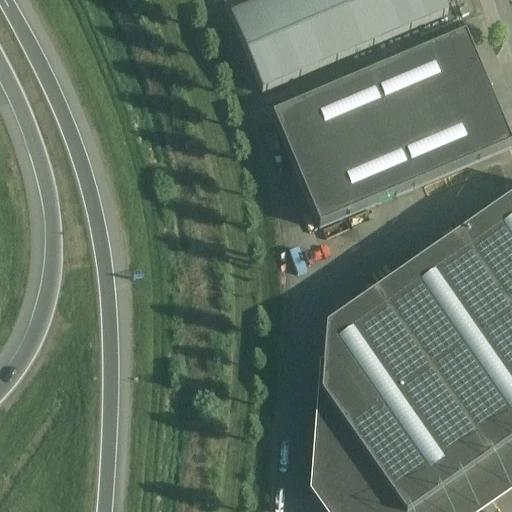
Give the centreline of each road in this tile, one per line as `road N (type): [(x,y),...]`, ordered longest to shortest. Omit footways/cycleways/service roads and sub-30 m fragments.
road 1 (motorway): [(103,511),(111,349),(91,197),(65,117),(3,0)]
road 2 (motorway): [(0,63),(32,122),(54,192),(57,242),(37,344),(0,396)]
